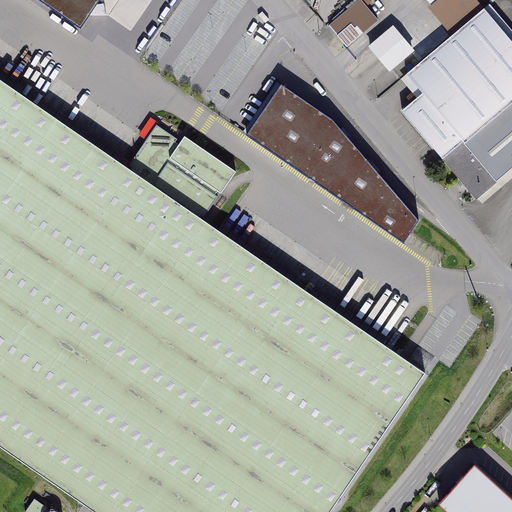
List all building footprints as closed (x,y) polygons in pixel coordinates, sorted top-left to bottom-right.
[(37,0),(80,29),(100,0),(37,0)] [(361,35),(360,34),(378,20),(361,0),(358,0),(329,25),(347,47),(361,35)] [(476,198),(511,168),(511,41),(484,9),(407,74),(423,93),(402,110),(476,198)] [(389,70),(412,50),(393,27),(370,47),(389,70)] [(132,168),(131,170),(0,79),(0,445),(97,511),(328,511),(425,372),(199,217),(200,215),(204,217),(218,196),(215,194),(217,191),(221,193),(236,171),(184,136),(179,144),(175,142),(177,139),(156,125),(129,165),(132,168)] [(404,242),(419,220),(333,119),(281,84),(246,134),(404,242)] [(511,511),(511,498),(474,464),(439,502),(449,511),(511,511)]
